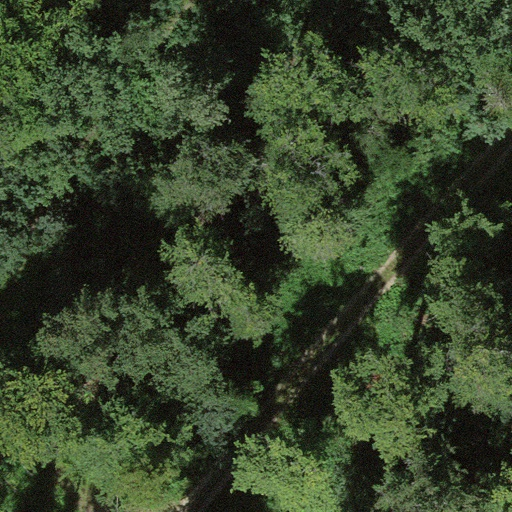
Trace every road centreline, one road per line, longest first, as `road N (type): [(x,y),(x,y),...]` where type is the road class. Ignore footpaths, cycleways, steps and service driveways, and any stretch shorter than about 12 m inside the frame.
road 1 (track): [(96,511),(13,397),(11,320),(32,224),(202,0)]
road 2 (track): [(511,122),(234,448),(191,511)]
